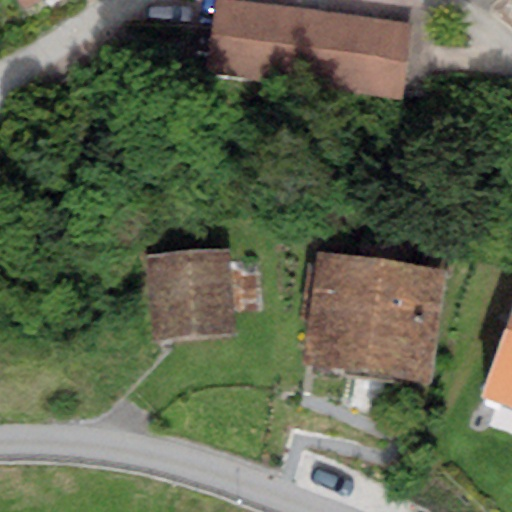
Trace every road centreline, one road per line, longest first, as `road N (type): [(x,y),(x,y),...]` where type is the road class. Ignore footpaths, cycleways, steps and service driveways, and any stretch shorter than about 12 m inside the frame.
road 1 (residential): [(0,441),(137,452),(324,511)]
road 2 (residential): [(0,82),(128,0)]
